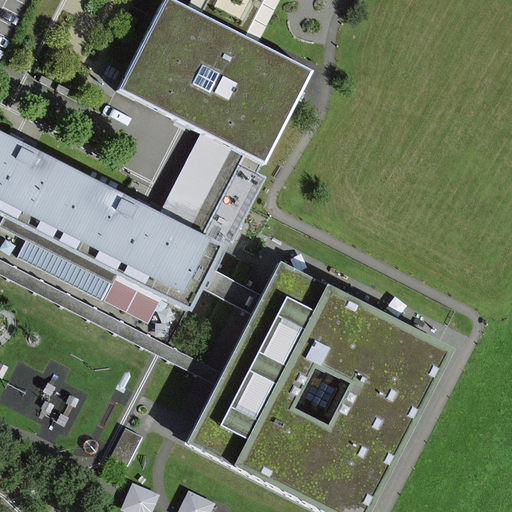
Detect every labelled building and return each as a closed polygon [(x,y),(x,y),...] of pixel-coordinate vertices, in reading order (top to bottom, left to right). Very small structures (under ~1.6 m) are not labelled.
[(163,0),(116,93),(259,167),(261,167),(308,73),(242,39),(197,16),(163,0)] [(205,0),(197,16),(242,39),(262,0),(205,0)] [(26,149),(0,136),(0,218),(3,220),(186,312),(198,289),(208,270),(219,248),(158,218),(150,213),(81,178),(26,149)] [(259,167),(199,136),(158,218),(219,248),(223,240),(231,244),(264,178),(255,174),(259,167)] [(0,278),(125,342),(138,314),(0,246),(0,224),(3,220),(0,218),(0,278)] [(363,511),(443,353),(277,266),(262,298),(252,316),(219,382),(186,445),(320,511),(363,511)] [(262,298),(208,270),(198,289),(252,316),(262,298)]
